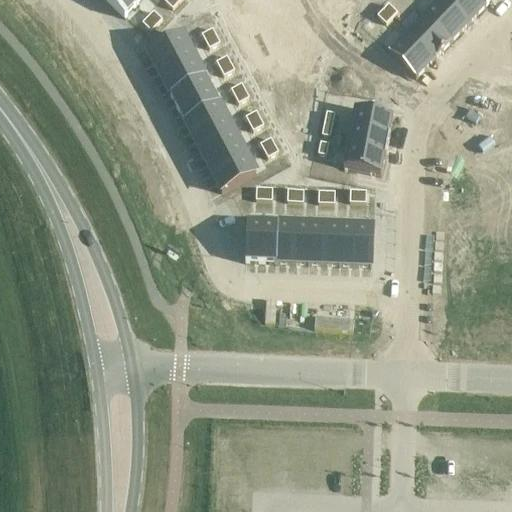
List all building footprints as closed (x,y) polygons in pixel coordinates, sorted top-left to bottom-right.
[(126,0),(102,0),(124,20),(136,9),(126,0)] [(126,0),(136,9),(143,0),(126,0)] [(171,0),(166,0),(163,3),(172,12),(178,6),(171,0)] [(441,0),(440,0),(423,17),(451,44),(468,26),(441,0)] [(478,0),(441,0),(468,26),(486,8),(478,0)] [(388,7),(382,13),(391,22),(391,21),(397,16),(388,7)] [(382,13),(377,19),(386,27),(391,22),(382,13)] [(153,15),(147,20),(148,20),(156,29),(162,23),(153,15)] [(423,17),(406,36),(433,62),(451,44),(423,17)] [(147,20),(142,26),(151,34),(156,29),(148,20),(147,20)] [(212,32),(201,37),(205,44),(216,39),(212,32)] [(406,36),(388,54),(415,81),(433,62),(406,36)] [(182,38),(147,56),(155,71),(190,53),(182,38)] [(216,39),(205,44),(209,51),(219,46),(216,39)] [(190,53),(155,71),(162,85),(197,66),(190,53)] [(227,59),(216,65),(220,72),(231,66),(227,59)] [(197,66),(162,85),(170,99),(204,80),(197,66)] [(231,66),(220,72),(224,79),(235,74),(231,66)] [(204,80),(170,99),(177,112),(211,94),(204,80)] [(241,87),(231,92),(234,99),(245,94),(241,87)] [(211,94),(177,112),(184,126),(219,108),(211,94)] [(245,94),(234,99),(238,106),(249,101),(245,94)] [(219,108),(184,126),(192,140),(226,122),(219,108)] [(354,113),(350,133),(389,140),(389,139),(388,139),(392,120),(354,113)] [(256,114),(245,120),(249,127),(260,121),(256,114)] [(326,115),(324,127),(332,129),(334,117),(326,115)] [(260,121),(249,127),(253,134),(263,128),(260,121)] [(226,122),(192,140),(199,154),(233,135),(226,122)] [(324,127),(321,139),(329,141),(332,129),(324,127)] [(350,133),(347,151),(385,159),(389,140),(350,133)] [(233,135),(199,154),(206,167),(241,149),(233,135)] [(271,142),(260,147),(264,154),(274,149),(271,142)] [(320,146),(318,158),(326,160),(328,148),(320,146)] [(241,149),(206,167),(214,181),(248,163),(241,149)] [(274,149),(264,154),(268,162),(278,156),(274,149)] [(347,151),(343,171),(380,179),(384,160),(385,160),(385,159),(347,151)] [(248,163),(214,181),(221,196),(256,177),(248,163)] [(256,192),(255,204),(264,204),(264,192),(256,192)] [(264,192),(264,204),(272,205),(272,192),(264,192)] [(287,193),(287,205),(295,205),(295,193),(287,193)] [(295,193),(295,205),(303,206),(303,194),(295,193)] [(350,193),(349,206),(357,206),(358,194),(350,193)] [(318,194),(318,206),(326,207),(326,195),(318,194)] [(358,194),(357,206),(365,206),(366,194),(358,194)] [(326,195),(326,207),(334,207),(334,195),(326,195)] [(246,226),(245,265),(246,265),(261,266),(263,227),(246,226)] [(263,227),(261,266),(277,266),(278,227),(263,227)] [(278,227),(277,266),(292,267),(294,228),(278,227)] [(294,228),(292,267),(308,267),(309,228),(294,228)] [(309,228),(308,267),(323,268),(325,229),(309,228)] [(325,229),(323,268),(339,269),(341,230),(325,229)] [(341,230),(339,269),(355,269),(356,230),(341,230)] [(356,230),(355,269),(371,270),(372,231),(356,230)]
